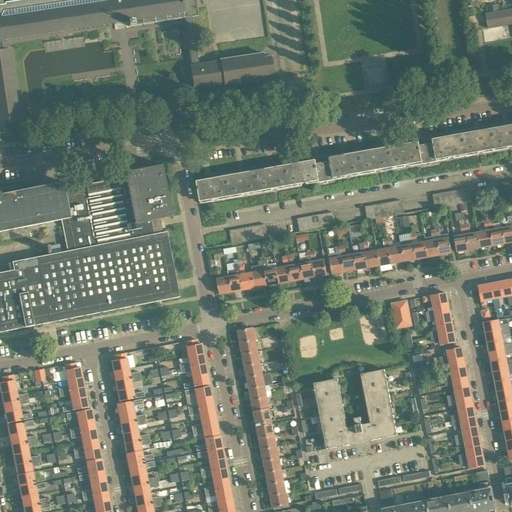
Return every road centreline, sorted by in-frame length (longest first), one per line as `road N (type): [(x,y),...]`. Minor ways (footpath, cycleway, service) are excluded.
road 1 (residential): [(179,145),(511,106)]
road 2 (residential): [(213,324),(458,278)]
road 3 (residential): [(458,278),(504,511)]
road 4 (residential): [(248,511),(213,324)]
road 5 (residential): [(213,324),(179,145)]
road 6 (residential): [(0,162),(179,145)]
road 7 (residential): [(121,511),(90,348)]
road 8 (residential): [(90,348),(213,324)]
